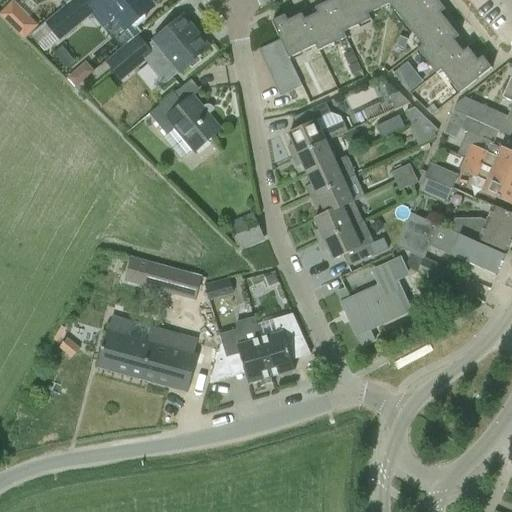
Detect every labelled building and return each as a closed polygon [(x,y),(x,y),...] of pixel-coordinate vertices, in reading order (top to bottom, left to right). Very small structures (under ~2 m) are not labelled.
[(72,0),(66,5),(68,8),(46,27),(60,43),(95,12),(105,24),(107,22),(127,46),(137,38),(142,34),(133,24),(150,10),(141,0),(72,0)] [(280,41),(286,53),(289,59),(315,47),(318,53),(346,39),(343,33),(370,21),(367,15),(388,5),(421,47),(416,50),(435,74),(440,71),(459,95),(492,69),(482,58),(478,61),(468,49),(463,53),(454,41),(459,37),(440,14),(445,10),(437,0),(333,0),(315,9),(318,14),(304,21),(302,15),(288,22),(285,17),(272,23),(280,41)] [(0,13),(0,18),(24,41),(25,40),(38,27),(12,1),(0,13)] [(127,46),(107,63),(110,67),(120,79),(121,81),(146,60),(166,84),(180,73),(198,59),(201,57),(210,50),(209,49),(206,51),(189,31),(192,28),(183,17),(168,30),(146,48),(137,38),(127,46)] [(264,63),(286,53),(280,41),(258,51),(264,63)] [(264,63),(269,74),(291,64),(289,59),(286,53),(264,63)] [(351,53),(344,57),(348,66),(356,62),(351,53)] [(296,75),(291,64),(269,74),(275,86),(296,75)] [(357,65),(348,69),(352,77),(361,73),(357,65)] [(407,65),(394,75),(401,85),(414,75),(407,65)] [(76,72),(67,80),(75,89),(84,81),(76,72)] [(298,89),(302,87),(296,75),(275,86),(280,97),(298,89)] [(511,110),(508,119),(511,120),(511,79),(502,99),(511,102),(511,110)] [(388,96),(394,111),(408,103),(396,91),(388,96)] [(174,95),(158,107),(149,116),(165,135),(174,128),(194,153),(205,143),(220,131),(220,130),(207,117),(208,116),(202,109),(201,109),(193,99),(194,99),(193,98),(183,106),(174,95)] [(488,128),(495,112),(463,98),(454,106),(452,112),(488,128)] [(325,143),(324,142),(346,131),(340,117),(330,115),(325,105),(311,111),(293,119),(298,131),(288,135),(293,146),(288,148),(292,157),(325,143)] [(418,124),(426,120),(413,108),(404,112),(411,127),(418,124)] [(452,112),(446,124),(466,133),(457,155),(464,158),(464,159),(511,179),(511,154),(491,146),(497,132),(488,128),(452,112)] [(403,128),(398,117),(377,127),(382,138),(403,128)] [(426,120),(418,124),(424,137),(436,133),(437,131),(426,120)] [(306,175),(334,162),(325,143),(292,157),(297,168),(302,165),(306,175)] [(334,162),(306,175),(312,186),(306,188),(310,197),(354,177),(345,157),(334,162)] [(482,192),(495,197),(511,204),(511,179),(464,159),(459,171),(486,183),(482,192)] [(451,189),(457,176),(429,164),(424,177),(451,189)] [(390,173),(395,183),(413,175),(408,165),(390,173)] [(395,183),(399,193),(417,185),(413,175),(395,183)] [(354,177),(310,197),(315,208),(321,205),(325,215),(353,204),(352,203),(363,198),(354,177)] [(446,203),(451,189),(424,177),(417,192),(446,203)] [(314,233),(318,242),(351,227),(361,223),(353,204),(325,215),(314,220),(319,231),(314,233)] [(508,253),(511,243),(511,215),(504,212),(492,207),(477,240),(489,245),(508,253)] [(429,247),(497,277),(506,257),(410,214),(395,247),(424,260),(429,247)] [(252,217),(230,226),(240,250),(262,241),(252,217)] [(348,268),(366,259),(373,256),(367,244),(360,247),(351,227),(318,242),(323,253),(328,250),(333,261),(343,257),(348,268)] [(390,309),(391,305),(404,299),(396,281),(407,276),(400,260),(373,273),(380,287),(342,304),(355,333),(363,348),(374,343),(368,327),(394,315),(390,309)] [(448,270),(424,260),(418,274),(441,285),(448,270)] [(112,308),(138,315),(150,269),(124,262),(112,308)] [(151,265),(145,288),(195,301),(202,278),(151,265)] [(274,276),(265,279),(268,288),(277,284),(274,276)] [(213,283),(204,286),(208,299),(217,297),(213,283)] [(271,379),(294,372),(291,362),(310,356),(302,337),(302,336),(292,315),(272,321),(277,335),(260,340),(271,379)] [(103,349),(97,369),(139,380),(187,393),(192,374),(197,356),(192,355),(196,341),(153,329),(134,324),(113,318),(109,333),(107,332),(103,349)] [(221,343),(209,385),(232,379),(226,359),(239,356),(245,375),(248,385),(271,379),(260,340),(253,318),(235,324),(237,331),(219,337),(221,343)] [(67,340),(60,349),(71,359),(79,349),(67,340)]
